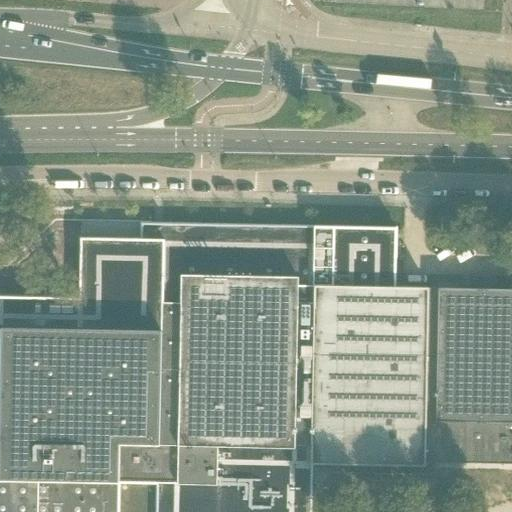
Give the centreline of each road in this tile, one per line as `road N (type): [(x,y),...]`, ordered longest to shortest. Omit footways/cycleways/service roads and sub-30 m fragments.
road 1 (unclassified): [(0,182),(511,186)]
road 2 (primary): [(113,140),(386,145)]
road 3 (unclassified): [(511,57),(251,30)]
road 4 (primary): [(223,69),(0,34)]
road 5 (unclassified): [(212,26),(67,19),(0,25)]
road 6 (primary): [(392,86),(223,69)]
road 7 (unclassified): [(113,140),(194,98),(223,69)]
road 8 (primary): [(386,145),(511,149)]
road 9 (primary): [(511,99),(392,86)]
